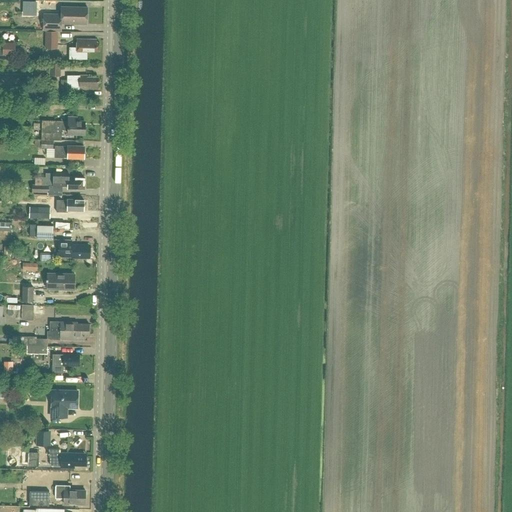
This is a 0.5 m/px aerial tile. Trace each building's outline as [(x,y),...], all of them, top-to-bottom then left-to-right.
[(36,16),(36,2),(23,1),(23,15),(36,16)] [(87,24),(88,8),(61,7),(61,15),(44,14),(43,30),(61,31),(61,24),(87,24)] [(57,49),(57,31),(45,31),(44,48),(57,49)] [(99,52),(99,43),(97,43),(97,40),(77,39),(77,48),(70,47),(69,59),(87,59),(87,52),(99,52)] [(11,42),(0,41),(0,54),(11,54),(11,42)] [(60,76),(60,63),(49,63),(49,76),(60,76)] [(87,77),(87,75),(80,75),(80,76),(67,76),(67,93),(79,93),(79,89),(98,89),(98,77),(87,77)] [(77,121),(77,116),(68,116),(68,121),(42,120),(42,139),(61,140),(62,129),(68,129),(68,134),(85,134),(85,133),(86,131),(86,129),(85,127),(85,126),(83,126),(84,121),(77,121)] [(55,157),(67,158),(84,159),(84,146),(68,146),(53,145),(53,140),(41,139),(41,148),(55,148),(55,157)] [(84,189),(84,178),(68,178),(69,173),(53,172),(53,182),(56,182),(56,186),(67,187),(67,188),(84,189)] [(49,193),(49,185),(33,184),(32,192),(49,193)] [(84,200),(68,200),(59,200),(59,212),(68,212),(68,210),(84,211),(84,200)] [(50,218),(50,208),(39,207),(38,218),(50,218)] [(0,230),(11,231),(12,222),(0,221),(0,230)] [(52,225),(36,225),(36,238),(51,238),(52,225)] [(90,258),(90,245),(72,245),(72,241),(59,240),(59,257),(71,257),(71,258),(90,258)] [(74,290),(74,274),(47,273),(47,289),(74,290)] [(33,301),(33,295),(33,286),(21,286),(21,301),(33,301)] [(32,320),(33,314),(33,305),(22,305),(21,319),(32,320)] [(81,331),(81,324),(77,324),(77,322),(54,321),(54,323),(50,323),(50,333),(55,334),(55,331),(58,331),(58,327),(61,327),(61,330),(66,330),(66,331),(77,331),(81,331)] [(55,334),(50,333),(50,340),(85,341),(85,337),(89,337),(89,324),(81,324),(81,331),(77,331),(66,331),(66,330),(61,330),(61,327),(58,327),(58,331),(55,331),(55,334)] [(8,345),(18,345),(18,336),(12,336),(12,338),(8,338),(8,345)] [(47,354),(48,344),(19,343),(19,345),(27,345),(27,353),(47,354)] [(78,365),(79,356),(71,356),(71,355),(53,354),(52,373),(63,373),(63,366),(71,366),(71,365),(78,365)] [(1,372),(10,372),(10,360),(1,360),(1,372)] [(0,397),(11,398),(10,383),(0,383),(0,397)] [(68,406),(68,407),(77,407),(78,391),(52,391),(51,417),(67,417),(65,417),(65,406),(68,406)] [(50,445),(50,430),(36,430),(35,445),(50,445)] [(86,465),(86,454),(61,453),(61,450),(50,450),(50,453),(48,452),(48,455),(50,455),(50,457),(50,465),(61,465),(61,467),(74,468),(74,465),(86,465)] [(29,452),(28,466),(37,466),(38,453),(29,452)] [(85,504),(85,502),(85,490),(65,490),(65,485),(56,485),(55,498),(64,499),(64,504),(85,504)] [(50,505),(50,490),(30,489),(30,504),(50,505)]
